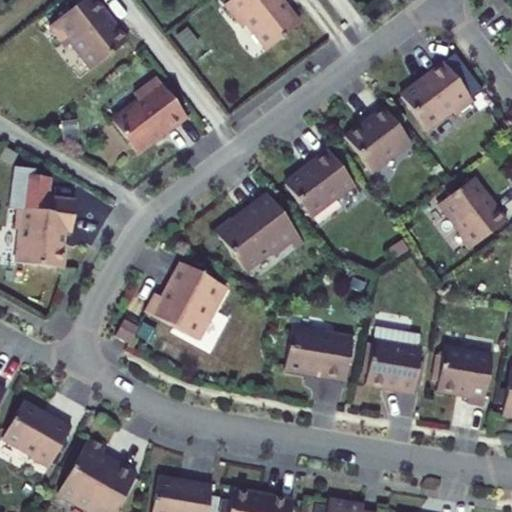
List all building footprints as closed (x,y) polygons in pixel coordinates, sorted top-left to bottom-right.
[(95,0),(82,0),(49,25),(66,47),(70,43),(91,69),(127,42),(115,25),(111,28),(103,18),(107,15),(95,0)] [(229,0),(224,5),(240,28),(246,23),(267,50),(299,25),(279,0),(229,0)] [(107,15),(103,18),(111,28),(115,25),(107,15)] [(458,58),(446,67),(465,91),(477,81),(458,58)] [(427,77),(400,97),(427,132),(453,113),(456,115),(473,103),(465,91),(446,67),(443,62),(426,75),(427,77)] [(138,103),(111,123),(136,155),(163,134),(164,136),(186,119),(154,78),(132,96),(138,103)] [(383,108),(344,137),(371,173),(410,143),(405,137),(411,132),(403,122),(397,126),(383,108)] [(311,165),(284,185),(309,217),(335,197),(337,200),(355,187),(327,150),(309,163),(311,165)] [(458,235),(469,250),(506,222),(494,207),(493,208),(471,179),(437,205),(459,234),(458,235)] [(229,219),(213,231),(244,271),(270,252),(274,257),(291,243),(299,237),(267,195),(242,214),(246,218),(235,226),(232,222),(229,219)] [(62,268),(65,245),(63,245),(64,229),(72,231),(75,202),(40,197),(38,211),(16,208),(14,230),(20,231),(16,263),(62,268)] [(242,214),(232,222),(235,226),(246,218),(242,214)] [(304,243),(299,237),(291,243),(296,249),(304,243)] [(153,294),(143,312),(198,341),(226,288),(180,263),(168,287),(172,289),(165,301),(161,299),(153,294)] [(168,287),(161,299),(165,301),(172,289),(168,287)] [(123,320),(114,336),(128,344),(137,327),(123,320)] [(324,336),(291,330),(283,369),(317,375),(317,377),(345,382),(352,336),(325,331),(324,336)] [(372,341),(364,385),(413,394),(421,349),(372,341)] [(443,347),(435,391),(467,397),(466,403),(483,406),(491,356),(443,347)] [(511,368),(509,368),(502,415),(511,416),(511,368)] [(51,420),(21,403),(3,436),(32,452),(29,456),(49,467),(70,428),(52,418),(51,420)] [(88,438),(57,493),(90,511),(114,511),(135,476),(112,463),(110,468),(98,461),(106,448),(88,438)] [(190,485),(156,478),(150,511),(206,511),(211,486),(190,482),(190,485)] [(251,493),(231,490),(227,511),(290,511),(292,500),(264,495),(263,500),(251,498),(251,493)] [(325,511),(361,511),(362,508),(349,506),(349,505),(327,501),(325,511)]
